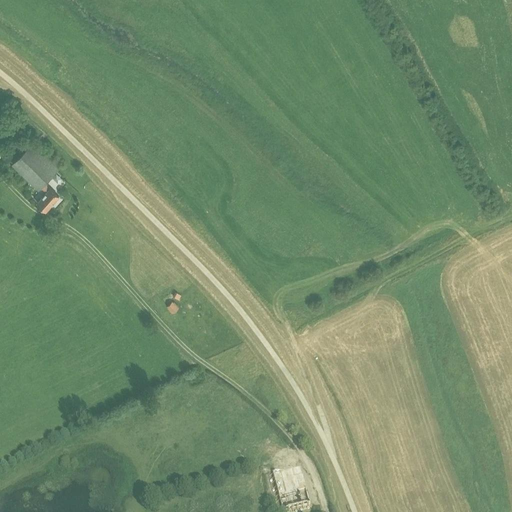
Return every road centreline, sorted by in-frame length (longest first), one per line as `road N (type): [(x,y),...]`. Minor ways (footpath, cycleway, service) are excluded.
road 1 (track): [(0,72),(240,309),(300,395),(354,511)]
road 2 (track): [(289,332),(511,216)]
road 3 (track): [(327,444),(283,320)]
